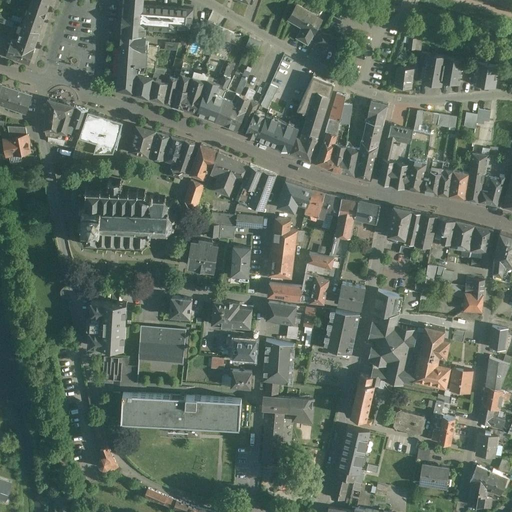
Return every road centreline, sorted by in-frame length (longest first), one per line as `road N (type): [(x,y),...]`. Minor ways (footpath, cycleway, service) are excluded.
road 1 (residential): [(251,511),(167,491),(119,457),(100,412),(69,280)]
road 2 (residential): [(283,162),(48,76)]
road 3 (residential): [(499,213),(470,449)]
road 4 (residential): [(262,297),(251,511)]
road 5 (residential): [(395,99),(337,78),(215,6)]
road 6 (residential): [(69,280),(262,297)]
road 7 (residential): [(283,162),(269,207),(262,297)]
road 8 (residential): [(340,419),(470,449)]
